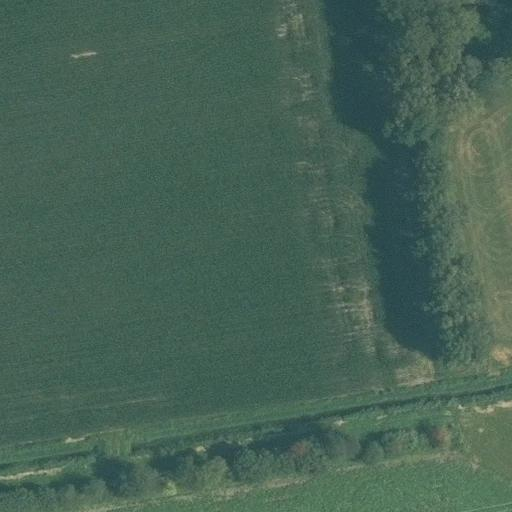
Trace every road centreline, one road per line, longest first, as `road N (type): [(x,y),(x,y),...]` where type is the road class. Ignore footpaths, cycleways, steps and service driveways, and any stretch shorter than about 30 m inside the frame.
road 1 (track): [(415,387),(0,455)]
road 2 (track): [(447,126),(423,0)]
